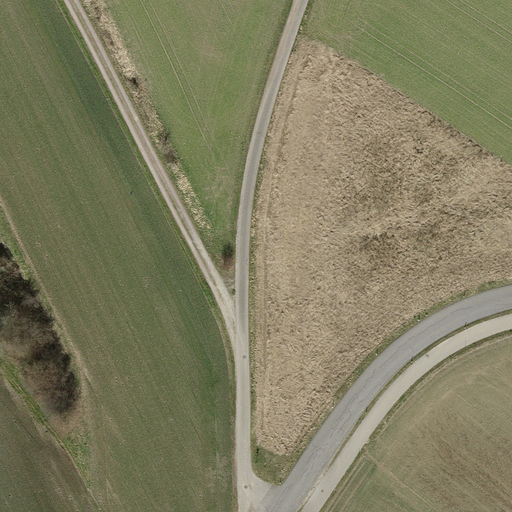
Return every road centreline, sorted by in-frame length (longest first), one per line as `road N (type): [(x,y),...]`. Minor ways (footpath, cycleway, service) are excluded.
road 1 (track): [(254,511),(243,482),(240,324),(255,145),(302,0)]
road 2 (track): [(240,324),(68,0)]
road 3 (tertiary): [(511,302),(466,312),(359,396),(286,511)]
